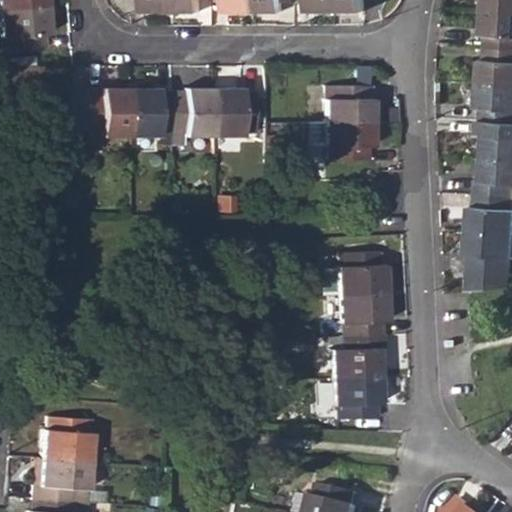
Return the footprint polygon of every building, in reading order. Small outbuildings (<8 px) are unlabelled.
[(141,0),(142,8),(170,8),(170,0),(141,0)] [(170,0),(170,8),(199,8),(198,0),(170,0)] [(224,0),(225,8),(253,8),(252,0),(224,0)] [(252,0),(253,8),(281,8),(281,2),(281,0),(252,0)] [(483,8),(511,9),(511,0),(483,0),(483,6),(483,8)] [(0,35),(1,35),(2,47),(45,43),(44,32),(46,31),(44,4),(0,7),(0,35)] [(485,45),(511,46),(511,9),(483,8),(481,33),(485,34),(485,45)] [(478,82),(511,84),(511,46),(485,45),(484,56),(480,56),(478,82)] [(217,84),(241,81),(239,64),(215,66),(217,84)] [(511,120),(511,84),(478,82),(477,105),(480,106),(480,118),(511,120)] [(320,96),(320,120),(369,119),(368,96),(365,96),(365,83),(324,83),(325,95),(320,96)] [(126,85),(126,133),(151,133),(156,133),(155,129),(168,129),(168,88),(156,87),(155,84),(126,85)] [(208,85),(209,133),(238,132),(238,129),(238,128),(241,128),(251,128),(251,87),(237,87),(237,84),(208,85)] [(98,130),(98,133),(126,133),(126,85),(99,85),(98,88),(86,88),(85,130),(87,130),(98,130)] [(180,131),(181,133),(209,133),(208,85),(179,86),(178,88),(168,88),(168,129),(180,129),(180,131)] [(320,120),(320,96),(310,96),(311,96),(310,120),(320,120)] [(481,156),(511,157),(511,120),(480,118),(478,131),(484,132),(481,156)] [(324,143),(324,156),(367,155),(366,143),(369,143),(369,119),(320,120),(320,143),(324,143)] [(156,133),(156,144),(168,144),(168,129),(155,129),(156,133)] [(473,191),(511,194),(511,157),(481,156),(479,177),(474,177),(473,191)] [(468,228),(511,230),(511,194),(473,191),(473,203),(470,204),(468,228)] [(469,253),(467,287),(508,284),(509,284),(510,257),(511,256),(511,230),(468,228),(467,252),(469,253)] [(332,263),(333,292),(382,290),(381,261),(378,261),(377,248),(335,250),(335,262),(332,263)] [(333,292),(332,263),(317,264),(317,293),(333,292)] [(338,320),(339,333),(380,331),(380,318),(383,318),(382,290),(333,292),(334,320),(338,320)] [(327,346),(328,374),(376,373),(376,345),(381,344),(380,331),(339,333),(339,345),(327,346)] [(333,402),(332,416),(375,415),(375,400),(377,401),(376,373),(328,374),(329,402),(333,402)] [(37,455),(85,458),(86,428),(83,428),(83,416),(42,413),(41,425),(38,425),(37,455)] [(30,454),(28,483),(35,483),(37,455),(30,454)] [(85,458),(37,455),(35,483),(28,483),(28,484),(28,495),(69,497),(70,484),(83,486),(85,458)] [(308,492),(303,511),(354,511),(356,504),(352,503),(355,492),(315,482),(313,493),(308,492)] [(70,484),(69,497),(82,498),(83,486),(70,484)] [(289,511),(292,511),(303,511),(308,492),(294,488),(289,511)] [(23,511),(71,511),(72,510),(68,509),(69,497),(28,495),(27,506),(23,507),(23,511)] [(69,497),(68,509),(72,510),(81,511),(82,498),(69,497)] [(230,510),(236,511),(260,511),(263,505),(233,497),(230,510)] [(478,511),(466,502),(464,505),(453,497),(440,511),(478,511)]
